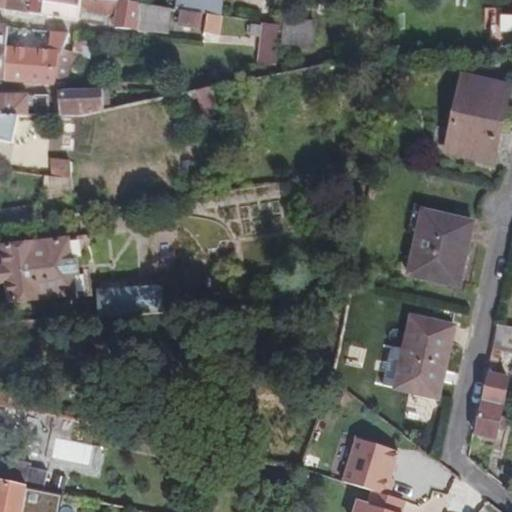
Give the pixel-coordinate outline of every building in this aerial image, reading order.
[(0,0),(0,10),(77,21),(78,11),(118,16),(117,27),(169,31),(171,10),(105,0),(0,0)] [(218,18),(222,19),(224,0),(178,0),(177,11),(196,14),(208,16),(218,18)] [(194,36),(206,38),(207,27),(208,16),(196,14),(194,36)] [(218,27),(218,18),(208,16),(207,27),(218,27)] [(511,19),(505,19),(503,34),(511,34),(511,19)] [(313,22),(278,20),(277,27),(277,43),(311,46),(313,22)] [(266,48),(276,48),(277,43),(277,27),(265,25),(263,48),(266,48)] [(5,82),(55,86),(56,55),(60,55),(70,36),(48,34),(44,55),(6,57),(5,82)] [(74,43),(70,64),(79,66),(83,46),(74,43)] [(264,70),(275,68),(276,48),(266,48),(264,70)] [(241,74),(256,72),(254,51),(240,52),(241,74)] [(510,90),(464,79),(448,151),(493,161),(510,90)] [(195,93),(198,107),(200,118),(218,114),(213,89),(195,93)] [(104,111),(104,93),(61,95),(60,117),(63,117),(84,115),(104,111)] [(195,93),(171,97),(174,112),(198,107),(195,93)] [(0,117),(16,118),(49,117),(50,98),(0,98),(0,117)] [(11,139),(16,118),(0,117),(0,141),(4,143),(7,138),(11,139)] [(74,180),(71,164),(50,166),(52,184),(74,180)] [(55,199),(77,196),(74,180),(52,184),(55,199)] [(3,230),(36,225),(34,210),(1,215),(3,230)] [(473,222),(424,211),(409,275),(458,286),(473,222)] [(35,244),(5,247),(11,301),(40,299),(40,297),(71,294),(72,300),(91,297),(89,284),(84,285),(82,273),(76,273),(74,258),(86,256),(86,247),(92,246),(91,234),(67,237),(66,243),(35,246),(35,244)] [(99,318),(164,313),(162,286),(97,292),(98,310),(99,318)] [(64,320),(99,318),(98,310),(63,312),(64,320)] [(454,327),(411,317),(403,354),(388,350),(380,385),(437,398),(454,327)] [(511,353),(511,328),(496,326),(492,350),(502,352),(511,353)] [(495,376),(502,352),(492,350),(486,374),(489,375),(495,376)] [(509,380),(495,376),(489,375),(474,436),(495,442),(504,409),(503,407),(509,380)] [(0,404),(5,405),(8,387),(0,385),(0,404)] [(373,494),(389,499),(395,482),(391,480),(399,454),(357,441),(344,485),(373,494)] [(48,473),(33,470),(30,470),(31,465),(1,460),(1,466),(0,465),(0,483),(44,493),(48,473)] [(287,511),(302,470),(289,467),(274,511),(287,511)] [(44,493),(0,483),(0,511),(58,511),(61,496),(44,493)] [(74,499),(81,500),(84,486),(77,485),(74,499)] [(389,499),(373,494),(368,507),(358,504),(354,511),(402,511),(405,504),(389,499)]
